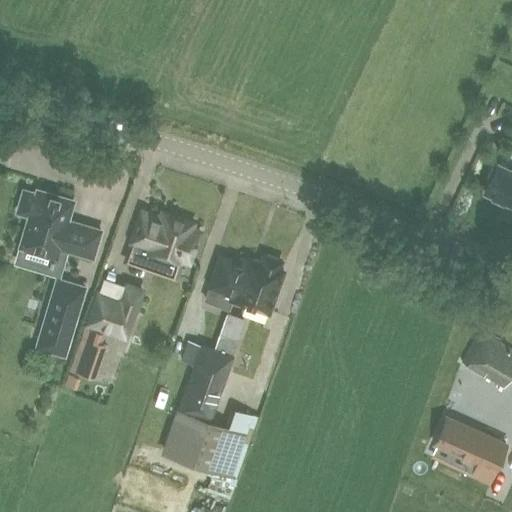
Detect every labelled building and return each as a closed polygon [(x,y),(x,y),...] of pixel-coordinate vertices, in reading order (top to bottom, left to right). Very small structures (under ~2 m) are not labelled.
[(511,169),(498,162),(496,167),(493,166),(487,178),(490,179),(484,191),(511,204),(511,169)] [(22,196),(20,204),(21,208),(22,211),(26,213),(30,214),(20,245),(56,256),(59,245),(66,247),(66,248),(93,256),(101,229),(74,221),(74,222),(67,220),(73,199),(37,189),(36,193),(32,192),(28,192),(25,193),(22,196)] [(168,220),(142,211),(132,239),(156,248),(154,253),(164,256),(162,260),(162,261),(162,263),(163,265),(163,267),(164,268),(166,269),(167,270),(169,270),(171,270),(172,270),(174,269),(175,268),(176,267),(177,266),(177,265),(181,256),(190,260),(200,231),(191,228),(193,221),(170,213),(168,220)] [(278,257),(268,253),(262,255),(263,261),(247,256),(244,263),(220,255),(210,284),(205,297),(231,306),(234,299),(249,304),(251,298),(270,305),(283,268),(280,267),(282,261),(278,257)] [(64,352),(84,287),(58,280),(47,316),(51,317),(47,332),(50,333),(46,347),(64,352)] [(99,291),(88,321),(126,334),(142,289),(124,283),(119,298),(99,291)] [(244,320),(227,313),(214,349),(232,355),(244,320)] [(504,386),(511,371),(511,349),(479,330),(461,362),(504,386)] [(70,369),(91,376),(103,341),(82,334),(70,369)] [(218,396),(232,355),(214,349),(201,345),(188,386),(181,408),(176,407),(161,451),(203,466),(204,465),(230,474),(243,431),(219,422),(207,418),(214,395),(218,396)] [(69,373),(65,383),(75,386),(79,377),(69,373)] [(446,413),(432,443),(475,463),(473,468),(470,474),(489,483),(493,475),(508,441),(446,413)]
